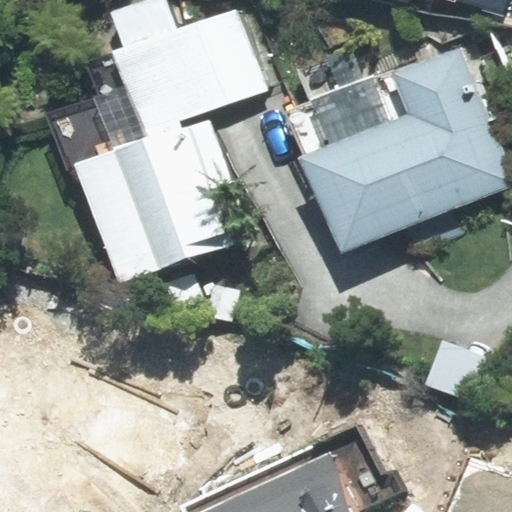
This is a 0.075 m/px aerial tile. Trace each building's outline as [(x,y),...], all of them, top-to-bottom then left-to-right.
[(168,0),(163,0),(126,14),(170,133),(277,93),(247,13),(182,37),(168,0)] [(425,123),(318,166),(354,256),(511,192),(511,151),(472,52),(407,78),(425,123)] [(211,128),(95,171),(136,284),(252,241),(211,128)] [(487,400),(499,353),(462,344),(451,390),(487,400)] [(367,511),(336,445),(189,511),(188,511),(367,511)]
